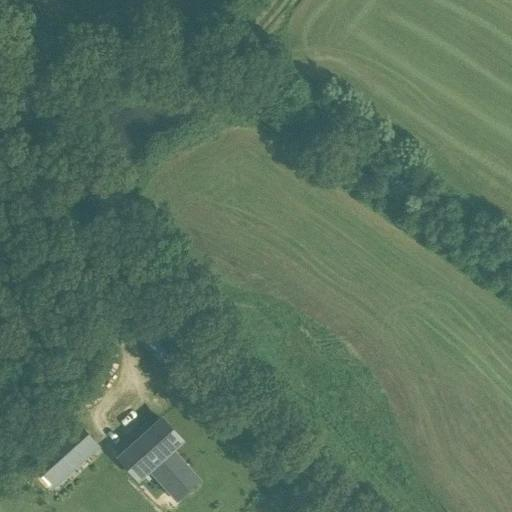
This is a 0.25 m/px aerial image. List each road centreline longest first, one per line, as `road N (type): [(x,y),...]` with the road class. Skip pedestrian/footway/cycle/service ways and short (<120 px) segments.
road 1 (track): [(132,255),(346,511)]
road 2 (unclassified): [(132,255),(0,56)]
road 3 (track): [(0,332),(108,222)]
